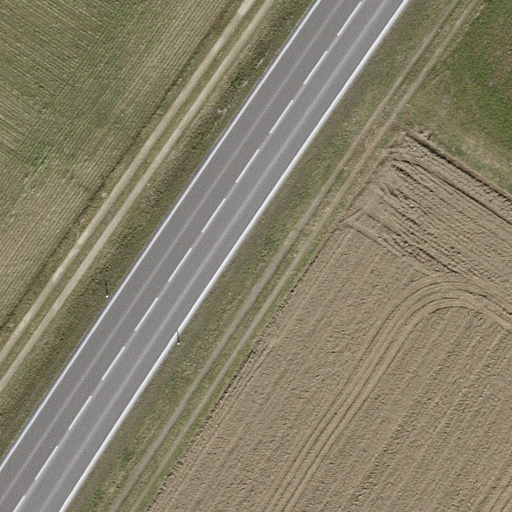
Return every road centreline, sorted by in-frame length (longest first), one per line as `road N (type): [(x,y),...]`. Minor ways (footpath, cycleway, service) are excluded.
road 1 (primary): [(15,511),(365,0)]
road 2 (track): [(469,0),(126,511)]
road 3 (track): [(263,0),(0,377)]
road 4 (track): [(400,96),(511,170)]
